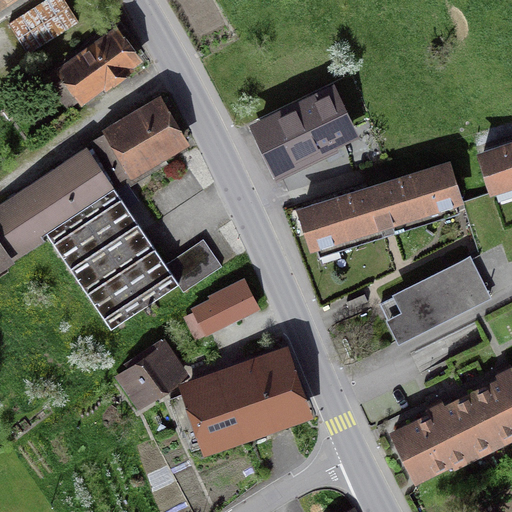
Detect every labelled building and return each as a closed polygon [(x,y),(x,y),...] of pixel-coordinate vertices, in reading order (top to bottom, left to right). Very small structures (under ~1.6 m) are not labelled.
[(81,21),(67,0),(42,0),(10,20),(31,52),(81,21)] [(144,57),(116,20),(53,66),(81,105),(135,66),(133,64),(144,57)] [(190,139),(160,91),(103,127),(105,130),(133,174),(165,155),(190,139)] [(353,140),(334,98),(256,133),(275,175),(353,140)] [(133,174),(105,130),(87,142),(116,184),(118,187),(127,181),(130,184),(169,160),(165,155),(133,174)] [(41,234),(46,230),(116,184),(87,142),(0,199),(0,269),(45,239),(41,234)] [(511,150),(484,160),(496,196),(511,191),(511,150)] [(456,212),(444,173),(298,220),(311,259),(456,212)] [(118,187),(116,184),(46,230),(111,326),(176,282),(180,280),(168,262),(118,187)] [(203,238),(168,262),(180,280),(176,282),(183,292),(221,265),(203,238)] [(491,295),(470,253),(393,290),(395,294),(379,302),(398,341),(491,295)] [(259,308),(247,285),(194,311),(206,334),(259,308)] [(189,372),(163,336),(127,362),(130,366),(115,376),(138,408),(189,372)] [(314,415),(288,343),(180,382),(206,453),(314,415)] [(511,372),(470,395),(496,444),(511,435),(511,372)] [(470,395),(390,437),(417,487),(496,444),(470,395)]
